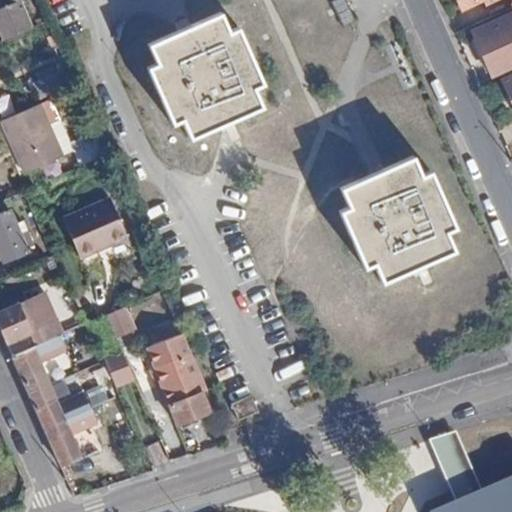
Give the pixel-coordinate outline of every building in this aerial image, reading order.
[(27,0),(11,0),(1,4),(14,34),(37,24),(27,0)] [(345,0),(338,0),(335,1),(345,24),(354,19),(345,0)] [(483,1),(486,7),(501,0),(457,0),(462,10),(483,1)] [(241,25),(230,30),(222,10),(151,40),(159,60),(148,65),(172,121),(184,116),(192,135),(262,104),(255,86),(265,82),(241,25)] [(511,66),(511,10),(511,13),(511,16),(469,34),(488,77),(511,66)] [(511,78),(501,83),(511,111),(511,78)] [(44,103),(4,120),(26,172),(78,150),(65,119),(53,124),(44,103)] [(430,174),(420,178),(411,157),(343,186),(351,206),(341,211),(364,265),(374,261),(382,279),(450,251),(442,232),(453,228),(430,174)] [(108,200),(60,218),(79,263),(126,241),(108,200)] [(0,253),(5,266),(45,249),(26,205),(0,215),(0,253)] [(47,294),(0,314),(0,320),(10,345),(35,335),(40,348),(64,338),(66,337),(47,294)] [(123,311),(106,318),(117,343),(134,335),(123,311)] [(183,337),(150,349),(168,404),(202,393),(205,391),(183,337)] [(17,358),(33,396),(53,388),(43,365),(71,354),(64,338),(40,348),(17,358)] [(133,365),(113,372),(118,387),(138,380),(133,365)] [(33,396),(39,410),(59,402),(53,388),(33,396)] [(202,393),(168,404),(175,424),(208,412),(202,393)] [(48,430),(95,411),(88,396),(60,407),(59,402),(39,410),(48,430)] [(253,396),(230,405),(236,422),(260,413),(253,396)] [(95,411),(48,430),(65,469),(85,461),(76,438),(102,427),(95,411)] [(511,511),(511,489),(440,461),(420,511),(511,511)]
